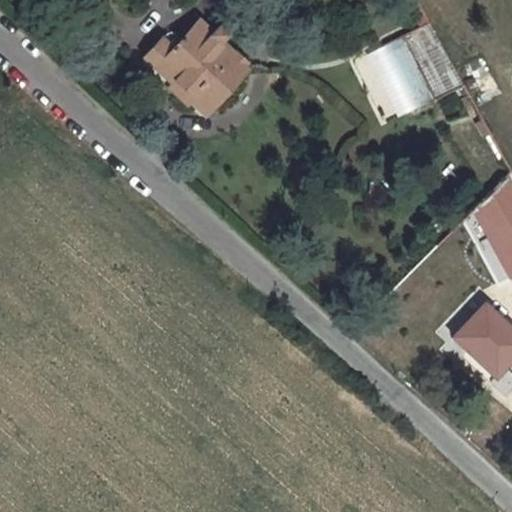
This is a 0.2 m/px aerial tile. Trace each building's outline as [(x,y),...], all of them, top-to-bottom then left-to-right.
[(172,49),(159,37),(144,52),(208,111),(245,70),(210,38),(214,34),(198,20),(172,49)] [(404,36),(435,99),(463,84),(430,22),(404,36)] [(350,60),(383,123),(430,99),(397,35),(350,60)] [(511,276),(511,184),(507,176),(473,210),(510,278),(511,276)] [(511,330),(484,304),(454,336),(495,376),(511,357),(511,330)]
